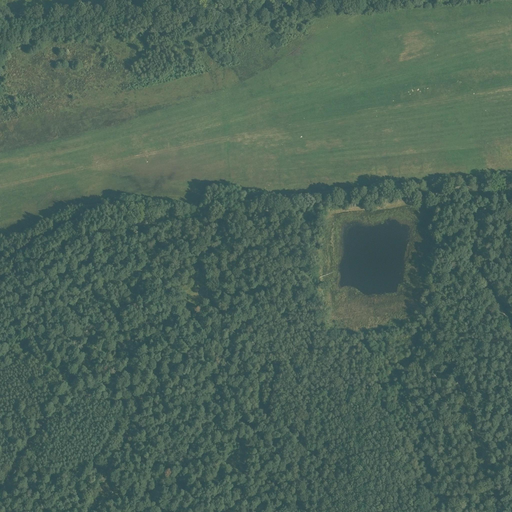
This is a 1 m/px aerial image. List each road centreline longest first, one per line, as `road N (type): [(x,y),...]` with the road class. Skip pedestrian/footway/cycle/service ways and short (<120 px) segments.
road 1 (track): [(511,51),(0,162)]
road 2 (track): [(493,511),(427,277),(475,266)]
road 3 (track): [(477,185),(249,213),(229,198),(215,217)]
road 4 (track): [(195,279),(94,501)]
